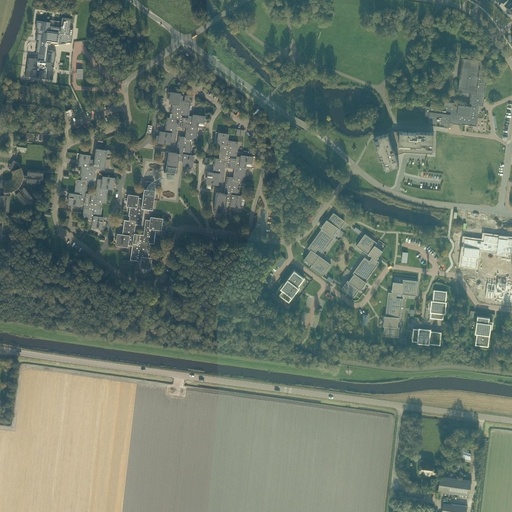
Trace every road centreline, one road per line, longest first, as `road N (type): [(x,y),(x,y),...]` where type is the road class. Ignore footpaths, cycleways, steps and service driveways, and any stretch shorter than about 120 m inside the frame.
road 1 (residential): [(185,40),(126,81),(126,123),(64,147),(53,221),(126,279),(155,285),(181,229),(286,240)]
road 2 (secondary): [(511,420),(0,349)]
road 3 (residential): [(355,166),(185,40)]
road 4 (residential): [(286,240),(290,259),(354,305),(388,267),(443,273)]
road 5 (residential): [(500,211),(396,195),(355,166)]
